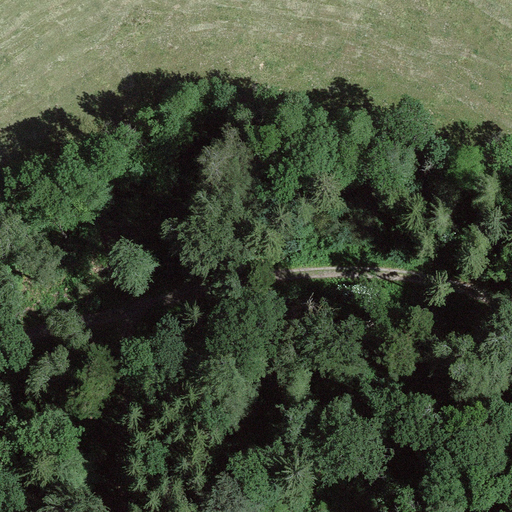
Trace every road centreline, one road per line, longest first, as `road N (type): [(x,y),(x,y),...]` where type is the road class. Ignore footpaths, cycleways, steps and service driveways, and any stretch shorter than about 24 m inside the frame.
road 1 (track): [(0,358),(107,313),(297,271),(453,281),(511,312)]
road 2 (track): [(107,313),(116,511)]
